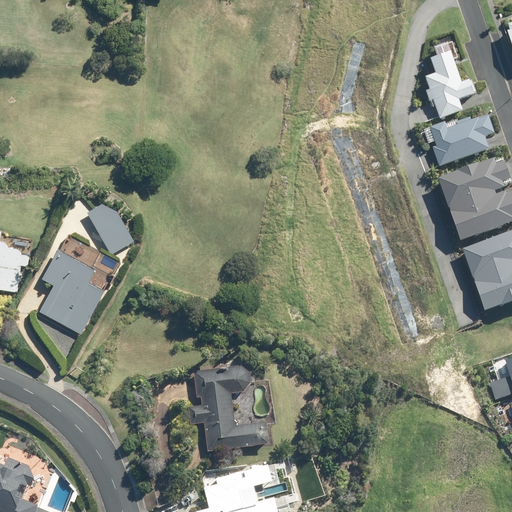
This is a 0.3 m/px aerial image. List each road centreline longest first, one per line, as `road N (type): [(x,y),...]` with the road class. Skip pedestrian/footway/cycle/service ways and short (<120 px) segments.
road 1 (residential): [(465,321),(402,118),(416,43),(432,13),(453,0)]
road 2 (tertiary): [(0,377),(66,415),(109,470),(121,511)]
road 3 (residential): [(466,0),(507,115)]
